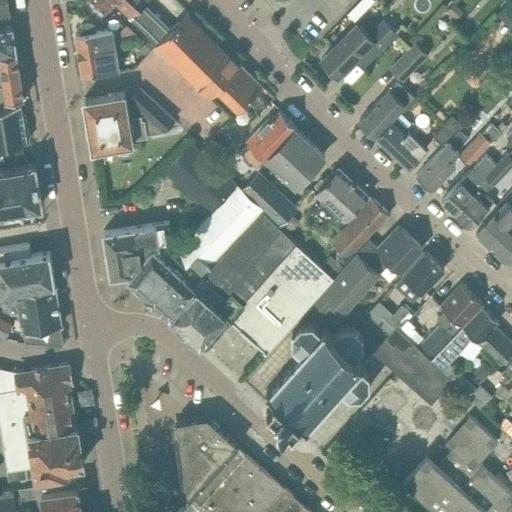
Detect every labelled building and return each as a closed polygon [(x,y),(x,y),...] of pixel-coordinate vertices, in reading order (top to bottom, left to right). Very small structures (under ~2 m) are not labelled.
[(0,0),(0,16),(10,15),(6,0),(0,0)] [(93,0),(105,11),(115,1),(131,16),(146,0),(93,0)] [(446,10),(456,19),(463,11),(454,1),(446,10)] [(156,44),(209,95),(240,63),(187,11),(173,26),(156,44)] [(322,59),(338,75),(365,48),(372,55),(395,32),(384,21),(370,35),(358,23),(322,59)] [(75,35),(78,52),(102,48),(101,43),(115,41),(114,35),(108,29),(95,31),(94,26),(89,24),(80,26),(81,34),(75,35)] [(0,95),(1,95),(5,95),(6,99),(24,95),(17,51),(12,25),(0,27),(0,95)] [(390,67),(404,80),(429,53),(415,40),(390,67)] [(102,48),(78,52),(82,74),(119,68),(115,41),(101,43),(102,48)] [(240,63),(209,95),(209,96),(217,88),(239,109),(263,85),(240,63)] [(373,105),(359,120),(376,135),(376,134),(390,120),(404,105),(405,106),(412,98),(415,96),(398,80),(395,82),(390,88),(373,105)] [(131,97),(131,100),(144,112),(141,114),(129,116),(125,92),(106,95),(86,99),(86,98),(84,99),(84,101),(92,147),(92,149),(95,148),(94,148),(116,144),(116,149),(122,152),(128,151),(132,146),(132,141),(133,141),(133,138),(148,135),(147,134),(162,132),(164,130),(165,131),(175,119),(140,87),(131,97)] [(0,145),(27,141),(21,104),(8,106),(5,106),(0,107),(0,145)] [(260,163),(266,157),(296,127),(297,126),(280,110),(267,124),(241,151),(243,153),(242,158),(250,165),(255,165),(257,168),(261,164),(260,163)] [(405,133),(403,131),(411,122),(400,112),(376,136),(408,167),(427,147),(409,129),(405,133)] [(433,136),(442,145),(462,124),(453,116),(433,136)] [(482,131),(459,154),(469,163),(491,140),(501,130),(492,121),(482,131)] [(296,127),(266,157),(295,185),(311,168),(325,154),(324,153),(323,154),(296,128),(297,128),(296,127)] [(416,175),(431,189),(445,174),(454,164),(450,160),(460,149),(463,145),(460,142),(467,135),(460,128),(430,160),(416,175)] [(155,302),(168,314),(264,208),(242,188),(190,141),(164,170),(198,202),(210,213),(203,221),(168,259),(155,248),(150,249),(132,271),(130,270),(127,271),(124,274),(145,293),(155,303),(155,302)] [(482,184),(456,213),(470,226),(484,211),(493,202),(484,193),(511,166),(511,149),(508,153),(485,175),(482,184)] [(442,199),(456,213),(482,184),(485,175),(508,153),(507,152),(496,163),(486,153),(456,185),(442,199)] [(32,206),(42,204),(35,163),(0,168),(0,220),(19,218),(24,221),(30,220),(34,215),(32,206)] [(306,215),(312,221),(314,218),(324,227),(337,213),(344,219),(355,208),(369,193),(339,165),(325,179),(314,190),(322,199),(306,215)] [(242,188),(264,208),(280,191),(258,171),(242,188)] [(142,190),(147,196),(164,179),(159,174),(142,190)] [(264,208),(168,314),(170,316),(200,343),(201,342),(225,315),(229,319),(298,243),(280,226),(297,207),(280,191),(264,208)] [(332,239),(348,256),(349,257),(368,237),(367,236),(388,214),(389,214),(390,213),(373,197),(359,212),(332,239)] [(490,217),(477,232),(492,247),(511,226),(511,203),(508,200),(497,211),(490,217)] [(110,276),(124,274),(127,271),(130,270),(132,271),(150,249),(155,248),(157,248),(156,244),(172,241),(169,221),(103,231),(104,235),(105,234),(107,249),(109,248),(111,257),(109,258),(111,272),(110,272),(110,276)] [(511,226),(492,247),(507,261),(511,256),(511,226)] [(349,257),(338,269),(339,270),(362,293),(381,273),(380,272),(391,260),(400,269),(422,247),(403,229),(394,238),(390,235),(379,247),(368,237),(349,257)] [(0,268),(3,290),(35,285),(55,282),(50,251),(32,254),(31,248),(30,248),(30,243),(10,247),(0,248),(0,268)] [(322,266),(298,243),(229,319),(265,351),(314,298),(334,276),(322,266)] [(395,283),(413,301),(420,293),(431,282),(444,268),(426,251),(412,265),(402,276),(395,283)] [(346,310),(362,293),(339,270),(334,276),(314,298),(325,308),(334,298),(346,310)] [(446,309),(436,319),(452,335),(483,303),(462,282),(441,304),(446,309)] [(35,287),(1,293),(3,310),(15,316),(14,317),(20,316),(23,330),(26,342),(60,346),(61,346),(62,345),(63,344),(63,343),(63,342),(61,324),(62,324),(55,284),(35,287)] [(0,336),(4,338),(14,317),(15,316),(3,310),(1,293),(0,292),(0,336)] [(406,303),(401,299),(395,306),(398,308),(394,313),(379,299),(367,312),(389,332),(395,326),(399,329),(413,313),(404,304),(406,303)] [(499,321),(484,306),(432,360),(449,376),(456,368),(449,361),(473,336),(479,341),(495,325),(499,321)] [(300,353),(301,354),(269,389),(268,388),(266,390),(268,393),(269,391),(273,395),(272,397),(273,397),(270,402),(269,401),(266,404),(269,407),(270,406),(291,425),(290,426),(293,429),(296,425),(295,424),(299,420),(300,421),(301,420),(305,425),(304,426),(307,428),(309,425),(308,424),(340,389),(341,390),(347,395),(347,397),(350,398),(350,396),(359,396),(360,397),(363,396),(362,394),(368,388),(369,388),(370,385),(369,385),(368,376),(369,376),(369,372),(366,372),(359,366),(362,363),(363,364),(365,361),(363,359),(361,360),(358,357),(362,353),(359,350),(361,348),(364,348),(363,345),(362,346),(362,336),(363,336),(363,332),(361,333),(355,327),(355,323),(352,324),(352,325),(342,326),(342,324),(339,325),(339,327),(332,335),(325,328),(326,326),(324,324),(322,326),(323,327),(320,330),(314,324),(314,321),(310,321),(311,324),(302,324),(302,323),(299,324),(299,326),(293,332),(292,332),(291,335),(292,335),(292,344),(291,344),(292,347),(294,347),(300,353)] [(421,343),(434,355),(452,336),(439,324),(421,343)] [(511,350),(511,341),(495,325),(479,341),(501,363),(511,350)] [(399,329),(395,326),(389,332),(391,333),(374,352),(395,371),(417,346),(399,329)] [(69,381),(71,381),(68,362),(17,371),(0,367),(0,424),(9,480),(36,476),(68,471),(68,465),(84,462),(77,421),(75,421),(69,381)] [(456,368),(449,376),(453,379),(452,381),(465,393),(468,396),(476,387),(456,368)] [(476,387),(468,396),(480,408),(481,407),(485,411),(487,409),(491,412),(500,402),(480,383),(476,387)] [(502,385),(495,392),(503,399),(509,391),(502,385)] [(495,420),(511,436),(511,422),(506,417),(511,411),(507,407),(495,420)] [(491,511),(503,511),(511,502),(511,489),(480,460),(498,440),(470,414),(445,441),(452,448),(441,461),(428,449),(405,475),(445,511),(481,511),(486,507),(491,511)] [(191,495),(237,443),(207,416),(177,420),(177,422),(179,422),(191,495)] [(259,511),(283,485),(237,443),(191,495),(189,495),(184,501),(195,511),(259,511)] [(0,511),(82,511),(78,484),(77,485),(76,477),(56,480),(2,488),(2,493),(0,493),(0,511)] [(313,511),(283,485),(259,511),(313,511)] [(195,511),(184,501),(174,511),(195,511)] [(491,511),(486,507),(481,511),(511,511),(511,502),(503,511),(491,511)]
